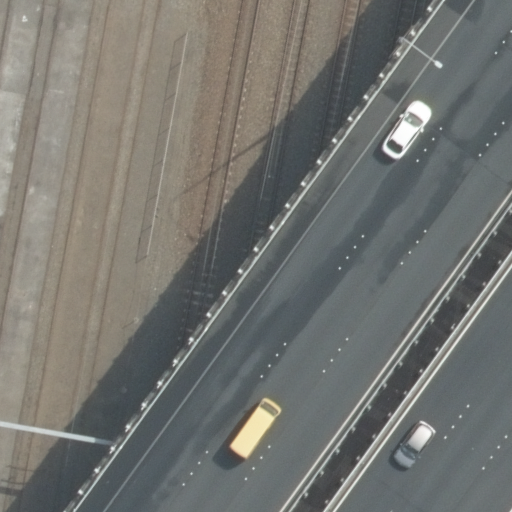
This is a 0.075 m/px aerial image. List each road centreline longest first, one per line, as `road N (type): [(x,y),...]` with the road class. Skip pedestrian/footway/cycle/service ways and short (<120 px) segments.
road 1 (motorway): [(214,511),(511,100)]
road 2 (motorway): [(511,321),(373,511)]
